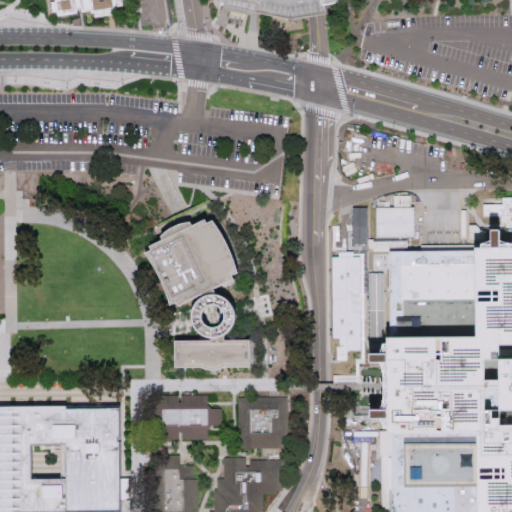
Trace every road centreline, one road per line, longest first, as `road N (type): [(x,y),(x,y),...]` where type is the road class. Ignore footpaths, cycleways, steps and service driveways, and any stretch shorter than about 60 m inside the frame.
road 1 (tertiary): [(320,94),(318,425),(302,489)]
road 2 (tertiary): [(320,94),(511,146)]
road 3 (tertiary): [(440,103),(319,72)]
